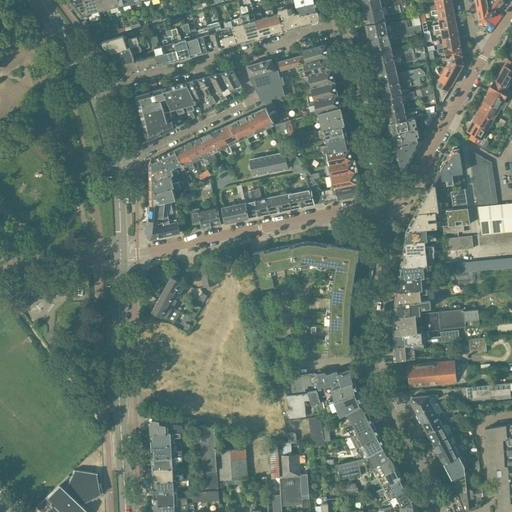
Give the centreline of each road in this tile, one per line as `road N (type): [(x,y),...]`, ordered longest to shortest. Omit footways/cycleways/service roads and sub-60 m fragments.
road 1 (residential): [(443,511),(376,377),(380,200)]
road 2 (residential): [(380,200),(120,253)]
road 3 (tertiary): [(125,511),(120,261)]
road 4 (residential): [(114,161),(255,98),(234,54)]
road 5 (residential): [(380,200),(414,179),(490,43)]
road 6 (residential): [(342,22),(380,200)]
road 7 (unknown): [(206,382),(228,281),(226,235)]
road 8 (residential): [(234,54),(93,93)]
